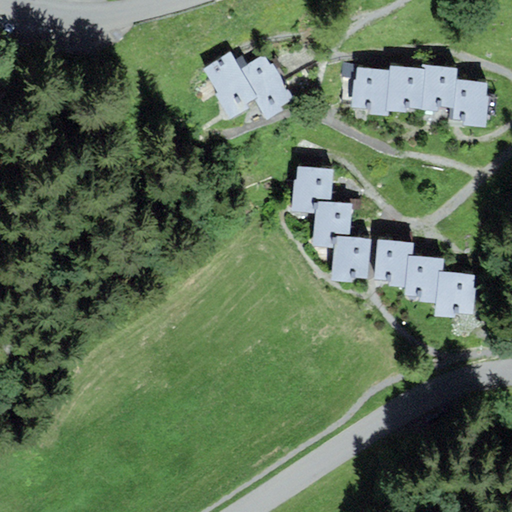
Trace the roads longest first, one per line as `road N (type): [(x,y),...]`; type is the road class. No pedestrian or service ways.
road 1 (unclassified): [(511,372),(467,378),(425,397),(245,511)]
road 2 (unclassified): [(18,0),(82,16),(169,0)]
